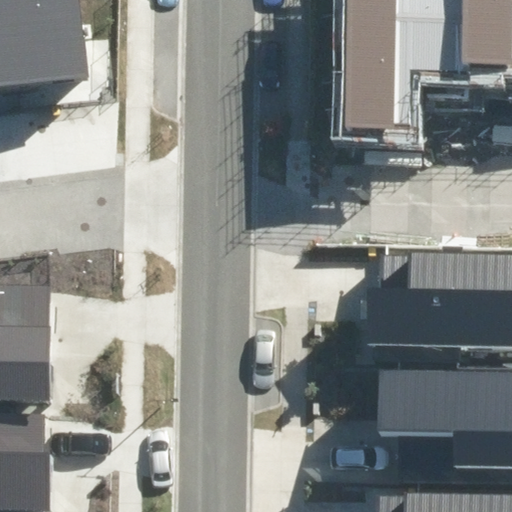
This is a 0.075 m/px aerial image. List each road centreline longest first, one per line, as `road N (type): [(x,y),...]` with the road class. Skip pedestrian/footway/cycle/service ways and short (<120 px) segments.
road 1 (residential): [(198,196),(197,511)]
road 2 (residential): [(0,220),(198,196)]
road 3 (residential): [(200,0),(198,196)]
